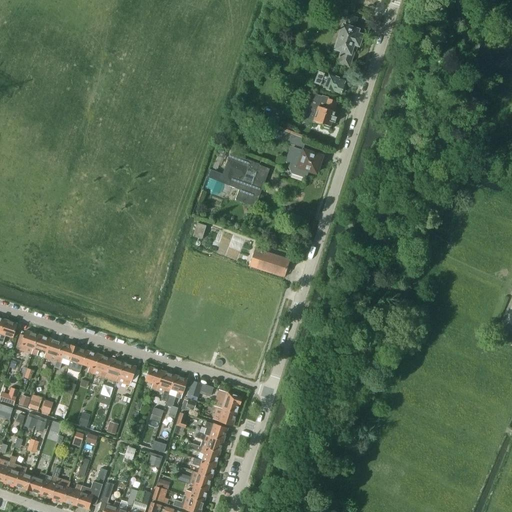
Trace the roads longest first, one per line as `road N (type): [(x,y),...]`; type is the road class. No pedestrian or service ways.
road 1 (unclassified): [(270,392),(395,0)]
road 2 (residential): [(270,392),(0,307)]
road 3 (unclassified): [(231,511),(270,392)]
